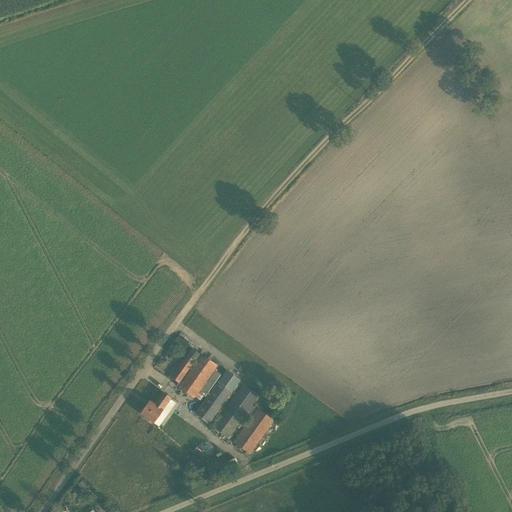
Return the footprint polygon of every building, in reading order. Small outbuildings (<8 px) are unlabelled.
[(178,383),(199,354),(192,349),(171,378),(178,383)] [(220,375),(213,370),(216,365),(210,361),(212,359),(209,357),(207,359),(202,355),(179,388),(193,398),(194,397),(200,401),(203,396),(204,397),(220,375)] [(225,370),(217,381),(194,414),(207,424),(231,391),(236,395),(244,385),(235,378),(236,378),(225,370)] [(244,385),(236,395),(213,428),(228,439),(259,396),(244,385)] [(195,453),(205,439),(173,415),(167,424),(158,417),(163,411),(162,410),(171,398),(162,392),(154,404),(149,401),(140,414),(153,423),(162,430),(195,453)] [(249,454),(273,421),(258,410),(234,443),(249,454)]
